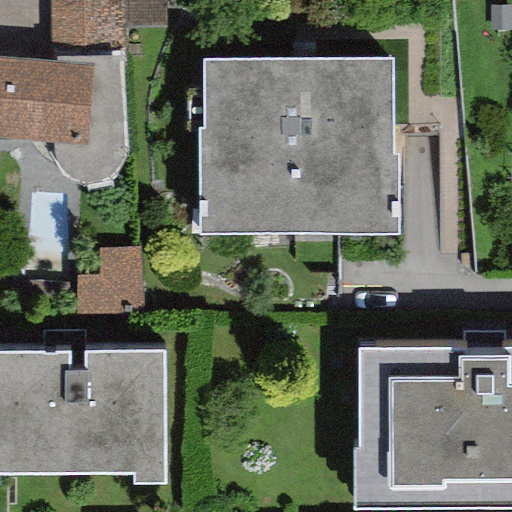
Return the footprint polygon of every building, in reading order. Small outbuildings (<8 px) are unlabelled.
[(138,175),(133,0),(117,0),(62,2),(61,67),(0,61),(0,134),(71,140),(71,177),(138,175)] [(426,59),(223,59),(223,233),(426,233),(426,59)] [(153,244),(103,244),(104,296),(153,295),(153,244)] [(165,344),(0,344),(0,470),(131,470),(131,478),(165,478),(165,344)] [(511,350),(375,350),(375,503),(511,502),(511,350)]
